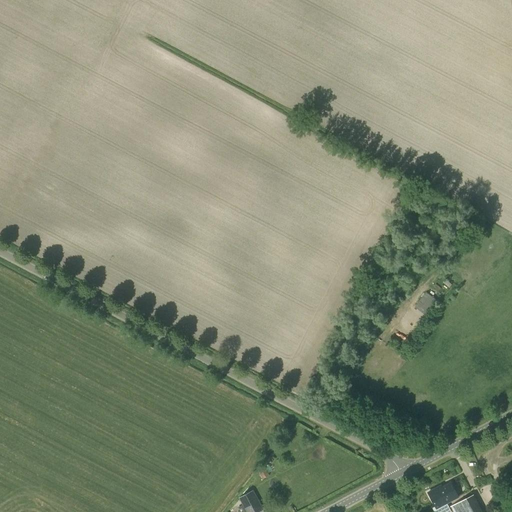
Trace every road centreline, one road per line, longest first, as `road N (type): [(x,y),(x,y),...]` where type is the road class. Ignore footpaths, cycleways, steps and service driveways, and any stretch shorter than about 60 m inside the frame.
road 1 (unclassified): [(403,473),(387,456),(0,252)]
road 2 (tertiary): [(403,473),(511,415)]
